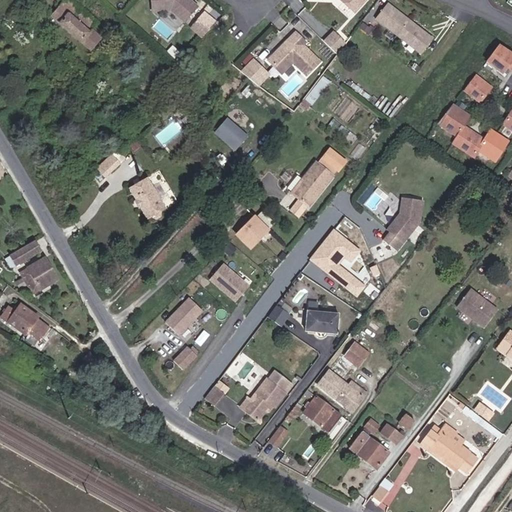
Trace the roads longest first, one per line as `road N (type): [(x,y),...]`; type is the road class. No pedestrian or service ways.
road 1 (residential): [(178,416),(151,396),(0,128)]
road 2 (residential): [(338,208),(178,416)]
road 3 (residential): [(345,511),(178,416)]
